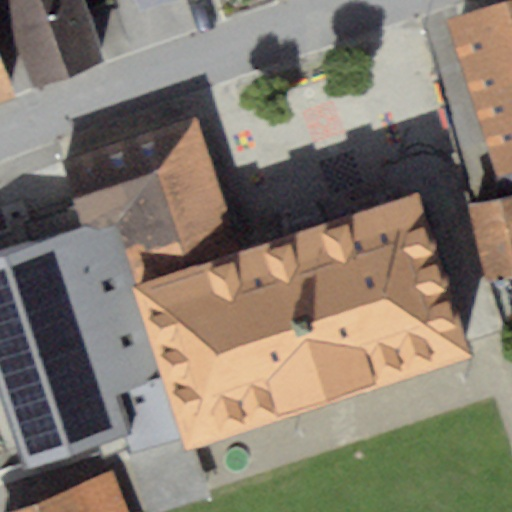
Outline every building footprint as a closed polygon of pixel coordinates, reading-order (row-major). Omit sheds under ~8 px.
[(85,0),(8,0),(37,86),(107,63),(85,0)] [(511,3),(451,22),(498,178),(511,174),(511,3)] [(198,122),(57,180),(75,241),(115,230),(129,278),(242,241),(198,122)] [(422,197),(141,288),(193,445),(473,355),(422,197)] [(511,199),(475,206),(487,276),(511,271),(511,199)] [(75,241),(0,263),(0,376),(26,466),(123,437),(112,399),(161,385),(129,278),(115,230),(75,241)] [(130,511),(120,480),(28,511),(130,511)]
